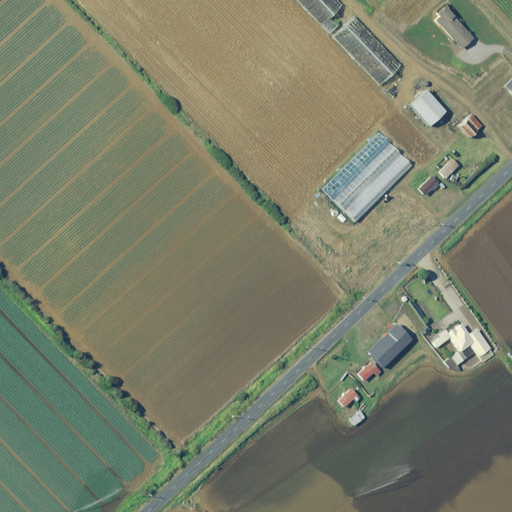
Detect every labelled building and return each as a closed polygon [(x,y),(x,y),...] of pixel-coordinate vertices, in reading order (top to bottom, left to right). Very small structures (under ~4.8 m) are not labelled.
[(340,5),(335,0),(295,0),(320,25),(340,5)] [(471,38),(442,6),(434,14),(437,17),(433,20),(459,49),(471,38)] [(399,65),(352,17),(332,37),(379,85),(399,65)] [(329,19),(321,27),(328,33),(336,26),(329,19)] [(511,76),(502,86),(511,96),(511,76)] [(426,82),(420,78),(417,82),(423,86),(426,82)] [(443,111),(423,90),(407,105),(427,126),(443,111)] [(480,125),(469,114),(456,127),(467,138),(480,125)] [(411,166),(378,133),(321,189),(355,223),(411,166)] [(457,166),(450,159),(436,172),(443,179),(457,166)] [(461,171),(456,168),(448,180),(454,183),(461,171)] [(436,182),(430,176),(416,189),(423,196),(436,182)] [(345,219),(340,213),(337,217),(342,222),(345,219)] [(409,340),(394,324),(365,352),(380,368),(409,340)] [(443,362),(449,370),(457,371),(459,369),(456,365),(473,353),(481,363),(493,354),(474,328),(466,334),(459,324),(445,333),(443,329),(436,335),(438,338),(431,343),(434,348),(448,338),(458,351),(443,362)] [(379,372),(369,361),(355,374),(362,381),(372,373),(374,376),(379,372)] [(340,394),(341,395),(335,401),(342,408),(351,399),(354,402),(358,399),(349,388),(344,393),(343,392),(340,394)] [(363,418),(358,411),(347,419),(352,426),(363,418)]
